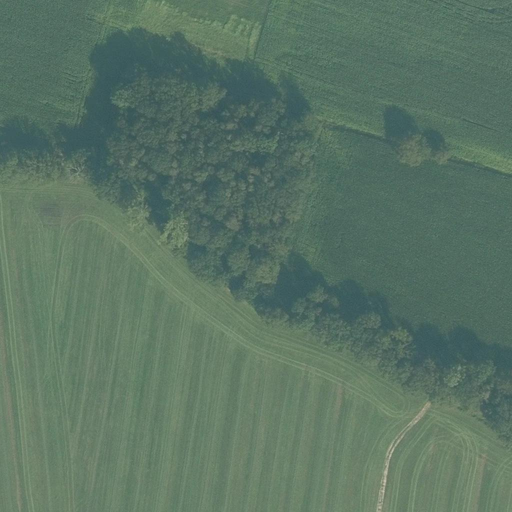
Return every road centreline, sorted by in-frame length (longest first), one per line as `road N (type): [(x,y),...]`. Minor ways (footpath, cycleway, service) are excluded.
road 1 (track): [(0,160),(102,171),(272,284),(511,396)]
road 2 (track): [(443,365),(430,401),(393,442),(378,511)]
